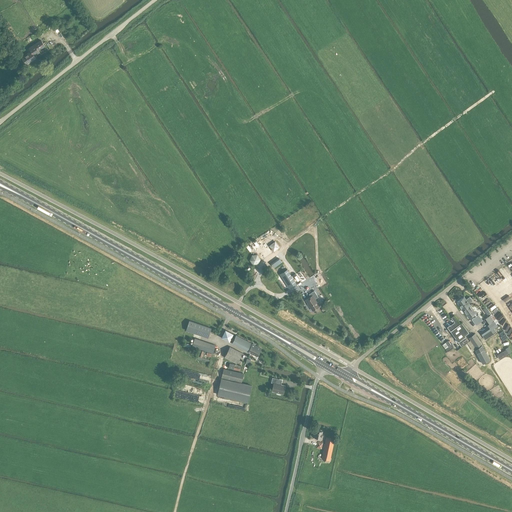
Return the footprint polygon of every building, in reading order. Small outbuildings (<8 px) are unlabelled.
[(26,65),(35,58),(34,56),(39,52),(38,50),(44,46),(41,40),(34,45),(35,47),(30,50),(31,51),(21,58),(26,65)] [(276,240),(270,244),(274,251),(280,247),(276,240)] [(257,252),(249,257),(254,265),(262,260),(257,252)] [(274,268),(283,261),(278,255),(269,262),(274,268)] [(288,288),(296,283),(287,269),(279,274),(288,288)] [(312,311),(319,306),(314,299),(318,297),(314,291),(308,294),(310,297),(305,300),(312,311)] [(462,309),(469,304),(468,303),(472,301),(469,297),(466,300),(464,297),(457,302),(462,309)] [(469,304),(462,309),(469,318),(475,313),(469,304)] [(472,319),(476,325),(482,320),(478,314),(472,319)] [(490,315),(485,318),(489,324),(487,325),(491,330),(497,326),(490,315)] [(461,346),(468,341),(465,337),(466,336),(465,335),(469,332),(462,323),(460,324),(454,316),(451,318),(455,323),(450,326),(452,330),(451,331),(461,346)] [(211,328),(198,324),(189,321),(186,330),(208,338),(211,328)] [(485,339),(493,334),(488,327),(480,332),(485,339)] [(229,342),(231,338),(233,334),(225,330),(221,338),(229,342)] [(476,349),(482,345),(475,334),(469,338),(476,349)] [(252,344),(236,335),(231,343),(257,356),(261,348),(255,345),(254,344),(253,343),(252,344)] [(212,353),(215,345),(195,339),(192,346),(212,353)] [(475,350),(477,353),(482,364),(490,360),(482,346),(475,350)] [(236,364),(242,353),(230,347),(224,357),(236,364)] [(241,382),(243,374),(224,369),(222,378),(241,382)] [(283,394),(283,393),(284,390),(285,389),(285,387),(285,386),(278,384),(279,379),(272,377),(271,382),(274,383),(272,391),(283,394)] [(247,402),(251,386),(221,378),(217,394),(247,402)] [(205,395),(176,390),(174,397),(203,402),(205,395)] [(321,438),(323,431),(316,429),(314,438),(316,438),(317,437),(321,438)] [(330,460),(334,439),(326,437),(322,458),(330,460)]
